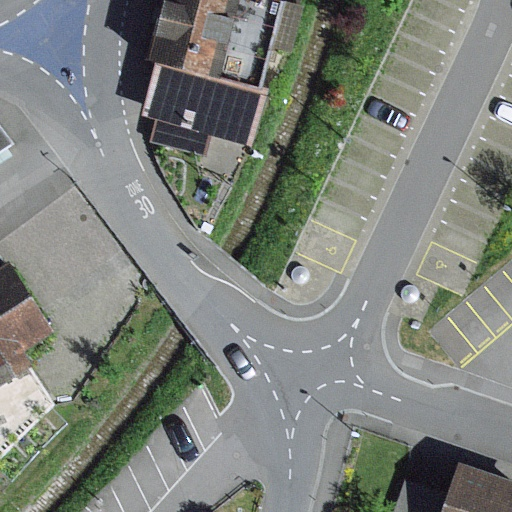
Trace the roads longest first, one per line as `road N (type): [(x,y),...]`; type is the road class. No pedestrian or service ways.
road 1 (residential): [(330,370),(504,0)]
road 2 (residential): [(96,141),(147,225),(289,379)]
road 3 (residential): [(330,370),(511,436)]
road 4 (residential): [(289,379),(258,447),(184,511)]
road 5 (residential): [(289,379),(282,511)]
